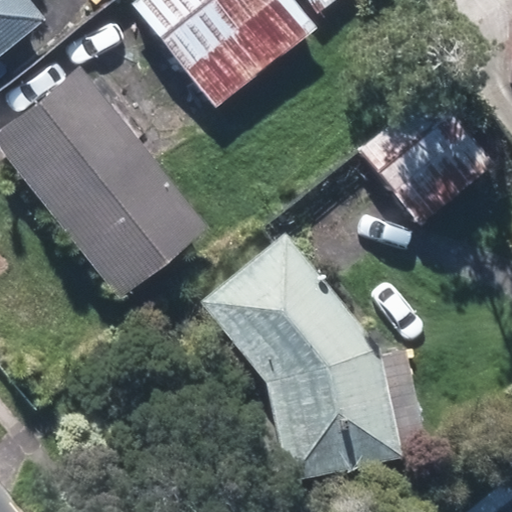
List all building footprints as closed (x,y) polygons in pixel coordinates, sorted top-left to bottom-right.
[(0,0),(0,48),(39,18),(24,0),(0,0)] [(292,0),(133,0),(129,3),(212,107),(313,25),(292,0)] [(308,0),(317,11),(330,0),(308,0)] [(0,120),(0,155),(110,296),(199,225),(72,64),(0,120)] [(511,95),(494,73),(471,92),(490,116),(511,97),(511,95)] [(354,149),(414,224),(491,163),(431,87),(354,149)] [(260,380),(279,476),(395,453),(393,443),(420,437),(400,341),(374,346),(280,229),(194,297),(260,380)]
